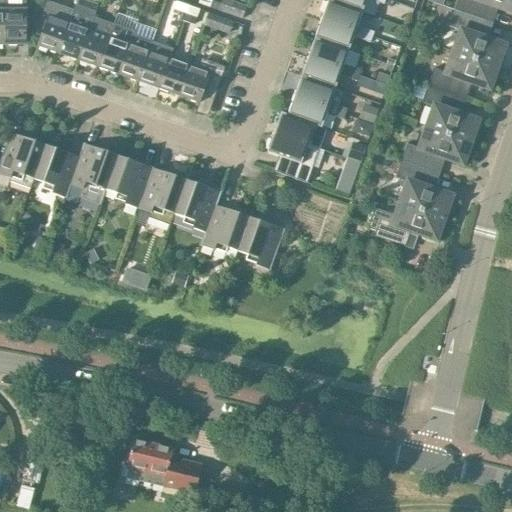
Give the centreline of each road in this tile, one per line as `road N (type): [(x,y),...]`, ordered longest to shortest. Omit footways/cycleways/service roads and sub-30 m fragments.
road 1 (unclassified): [(430,462),(0,362)]
road 2 (residential): [(0,84),(27,84),(220,150),(240,141),(291,0)]
road 3 (residential): [(430,462),(511,161)]
